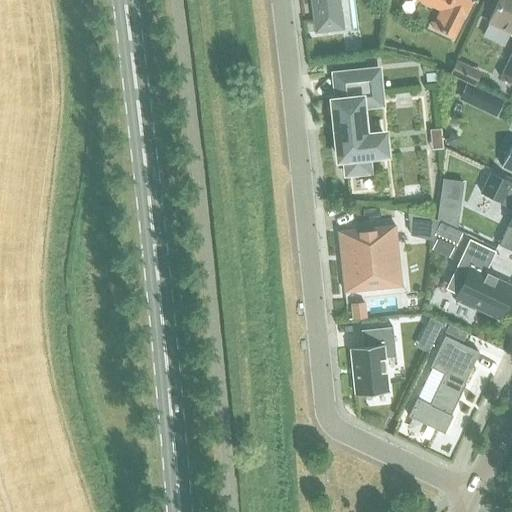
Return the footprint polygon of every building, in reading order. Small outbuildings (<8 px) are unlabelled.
[(310,0),(313,19),(314,31),(340,28),(336,0),(310,0)] [(464,15),(470,0),(423,0),(438,7),(440,3),(448,8),(438,31),(452,37),(463,14),(464,15)] [(511,0),(496,0),(487,21),(511,33),(511,50),(499,78),(511,84),(511,0)] [(313,19),(303,20),(304,32),(314,31),(313,19)] [(480,73),(455,61),(449,74),(474,86),(480,73)] [(336,100),(330,101),(332,121),(333,121),(337,159),(344,159),(346,173),(347,173),(347,171),(365,169),(365,171),(367,171),(365,157),(384,155),(384,153),(382,153),(380,136),(382,136),(382,134),(363,136),(360,106),(379,104),(376,71),(334,75),(336,100)] [(437,72),(425,73),(426,81),(437,80),(437,72)] [(466,84),(460,97),(473,103),(480,90),(473,87),(466,84)] [(448,133),(444,142),(454,147),(458,138),(448,133)] [(511,141),(500,166),(511,171),(511,141)] [(511,182),(489,172),(479,192),(499,202),(504,192),(511,196),(511,214),(498,244),(511,250),(511,182)] [(438,197),(435,219),(456,230),(460,200),(438,197)] [(433,219),(409,213),(411,236),(431,236),(431,234),(433,219)] [(433,219),(431,234),(449,243),(456,230),(435,219),(433,218),(433,219)] [(337,231),(343,292),(380,288),(377,258),(393,256),(390,226),(337,231)] [(469,240),(451,277),(462,282),(456,294),(454,297),(458,299),(456,302),(455,301),(455,303),(473,311),(474,310),(473,309),(474,307),(498,318),(500,312),(501,312),(510,294),(509,294),(511,288),(511,287),(495,279),(496,277),(495,276),(494,279),(485,275),(486,272),(485,272),(484,274),(483,274),(485,270),(493,252),(469,240)] [(359,305),(346,307),(348,322),(361,321),(359,305)] [(429,318),(424,327),(436,333),(441,323),(429,318)] [(448,325),(445,332),(463,341),(466,333),(448,325)] [(361,346),(349,348),(354,395),(387,392),(384,358),(395,357),(391,326),(360,330),(361,346)] [(415,398),(407,416),(442,433),(451,415),(449,414),(464,383),(463,382),(477,352),(443,336),(429,366),(443,373),(429,404),(415,398)]
